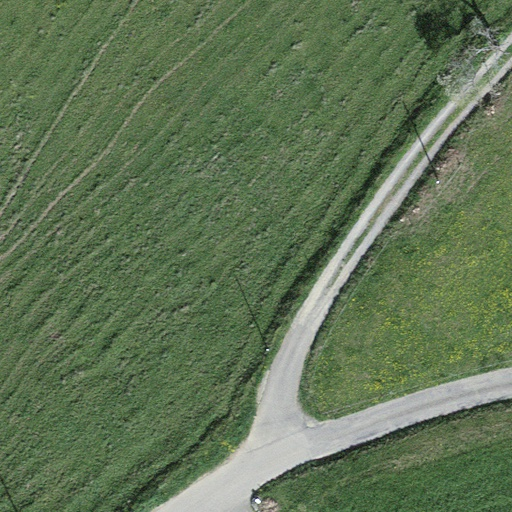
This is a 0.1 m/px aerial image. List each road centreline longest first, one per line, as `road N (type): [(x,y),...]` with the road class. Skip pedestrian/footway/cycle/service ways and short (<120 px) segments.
road 1 (track): [(274,456),(280,377),(344,256),(449,112),(511,44)]
road 2 (unclassified): [(173,511),(274,456),(511,383)]
